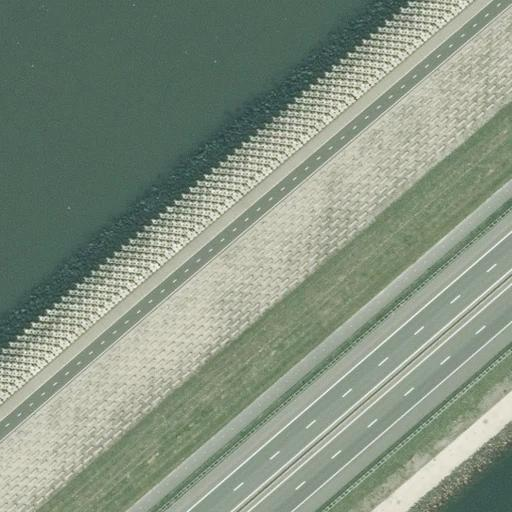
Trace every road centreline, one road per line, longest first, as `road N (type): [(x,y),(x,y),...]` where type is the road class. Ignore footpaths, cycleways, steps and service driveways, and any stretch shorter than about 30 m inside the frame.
road 1 (motorway): [(511,248),(207,511)]
road 2 (motorway): [(276,511),(511,308)]
